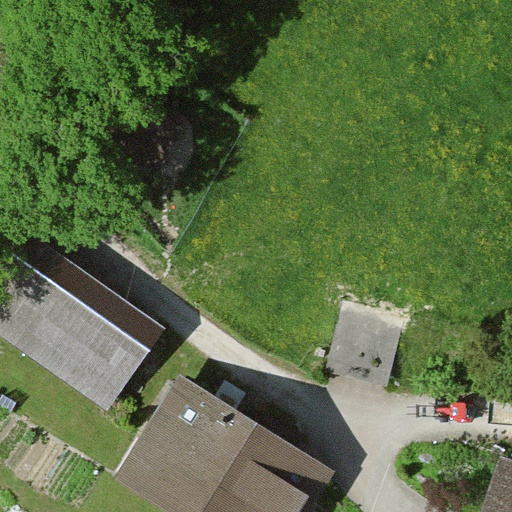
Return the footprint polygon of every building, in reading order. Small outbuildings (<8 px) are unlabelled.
[(93,149),(148,182),(179,131),(124,98),(93,149)] [(0,284),(0,346),(97,418),(157,337),(30,244),(0,284)] [(388,381),(402,321),(341,307),(327,367),(388,381)] [(297,511),(319,480),(171,383),(102,487),(140,511),(297,511)] [(511,511),(511,464),(501,460),(482,511),(511,511)]
